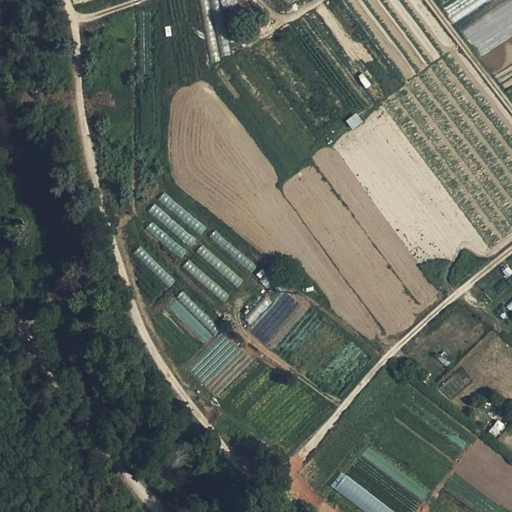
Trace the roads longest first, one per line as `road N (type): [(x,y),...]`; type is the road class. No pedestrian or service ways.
road 1 (track): [(65,0),(99,174),(158,369),(230,453),(265,470),(292,461),(386,357),(511,250)]
road 2 (track): [(162,511),(72,403),(0,287)]
road 3 (track): [(511,108),(427,0)]
